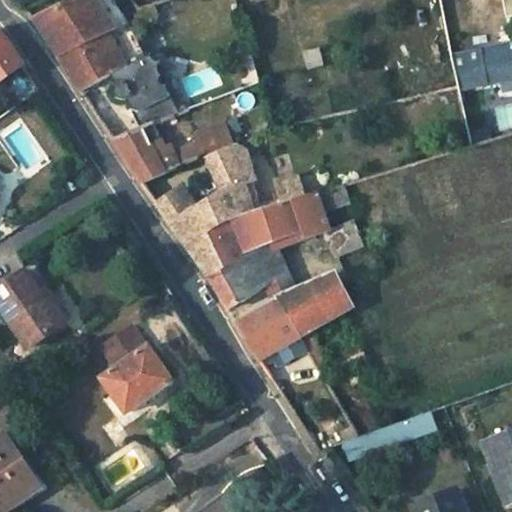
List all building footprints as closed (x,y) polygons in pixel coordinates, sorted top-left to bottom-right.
[(129,70),(140,68),(128,22),(116,6),(111,0),(75,0),(35,19),(56,52),(83,93),(125,68),(126,72),(129,70)] [(166,0),(137,12),(142,33),(178,22),(172,0),(166,0)] [(511,14),(509,0),(502,0),(506,19),(511,18),(511,14)] [(0,33),(0,83),(3,81),(6,79),(14,73),(23,66),(7,41),(0,33)] [(511,42),(450,54),(458,94),(511,82),(511,42)] [(3,81),(19,105),(30,98),(14,73),(6,79),(3,81)] [(147,108),(130,73),(83,93),(114,141),(153,125),(156,123),(149,108),(147,108)] [(130,165),(144,185),(171,171),(205,155),(208,159),(225,151),(236,147),(226,122),(195,134),(197,139),(171,149),(169,144),(164,146),(153,125),(114,141),(130,165)] [(486,130),(466,136),(468,146),(489,140),(486,130)] [(249,158),(247,148),(240,145),(236,147),(225,151),(208,159),(224,194),(196,210),(172,224),(209,277),(233,267),(246,261),(230,220),(259,211),(264,209),(259,190),(251,164),(258,162),(256,157),(249,158)] [(196,210),(171,171),(144,185),(158,204),(172,224),(196,210)] [(73,176),(58,185),(65,196),(80,187),(73,176)] [(274,206),(307,196),(301,177),(259,190),(264,209),(274,206)] [(274,206),(286,238),(304,231),(307,239),(328,232),(322,212),(348,203),(343,185),(307,196),(274,206)] [(274,243),(286,238),(274,206),(264,209),(259,211),(274,243)] [(230,220),(246,261),(233,267),(243,287),(261,281),(287,270),(274,243),(259,211),(230,220)] [(353,222),(328,232),(338,259),(364,247),(353,222)] [(243,287),(233,267),(209,277),(219,294),(229,310),(246,302),(249,299),(243,287)] [(261,281),(271,304),(279,301),(297,293),(287,270),(261,281)] [(24,272),(0,287),(0,309),(27,349),(58,328),(36,296),(39,294),(24,272)] [(340,284),(347,282),(343,275),(337,278),(340,284)] [(332,321),(353,309),(340,284),(337,278),(335,276),(312,286),(332,321)] [(311,333),(332,321),(312,286),(297,293),(279,301),(298,333),(301,338),(311,333)] [(261,364),(288,348),(284,341),(298,333),(279,301),(271,304),(266,307),(236,324),(254,357),(256,356),(261,364)] [(126,414),(172,383),(148,347),(134,326),(103,347),(117,369),(102,379),(112,393),(104,399),(108,405),(116,399),(126,414)] [(301,338),(319,369),(329,363),(311,333),(301,338)] [(57,358),(45,367),(56,385),(69,376),(57,358)] [(413,419),(419,436),(436,430),(430,413),(413,419)] [(384,448),(419,436),(413,419),(379,432),(384,448)] [(344,444),(349,460),(384,448),(379,432),(344,444)] [(4,433),(0,436),(0,511),(3,511),(41,487),(4,433)] [(511,437),(485,447),(507,503),(511,501),(511,437)] [(464,511),(456,492),(415,509),(415,511),(464,511)]
